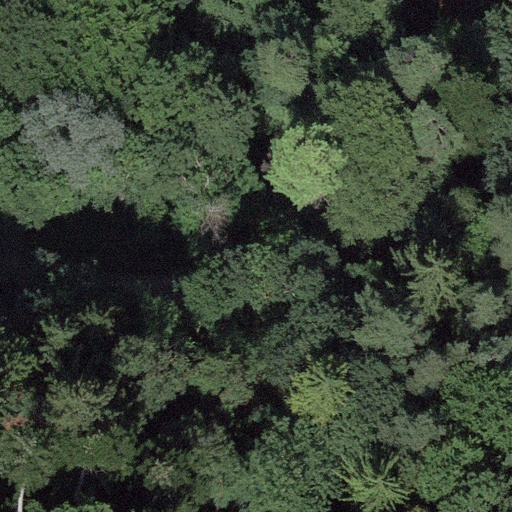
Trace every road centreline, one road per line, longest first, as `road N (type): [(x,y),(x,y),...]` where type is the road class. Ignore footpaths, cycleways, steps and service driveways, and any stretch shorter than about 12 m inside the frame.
road 1 (track): [(511,217),(335,282),(0,361)]
road 2 (track): [(0,241),(64,278),(210,310)]
